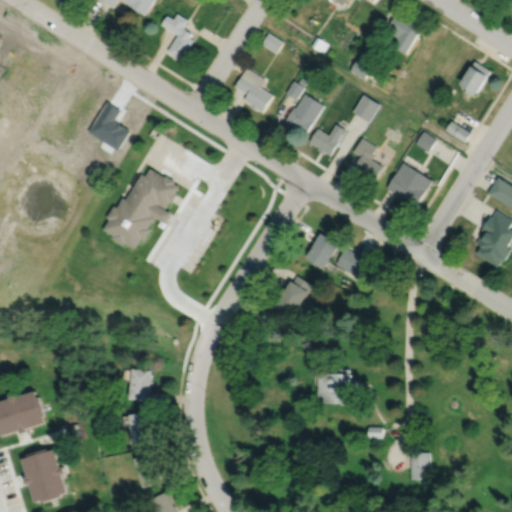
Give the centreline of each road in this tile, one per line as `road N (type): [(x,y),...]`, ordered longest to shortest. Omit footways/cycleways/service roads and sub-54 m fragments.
road 1 (residential): [(20,0),(511,310)]
road 2 (residential): [(304,179),(215,321),(194,380),(197,447),(227,511)]
road 3 (residential): [(420,252),(511,103)]
road 4 (residential): [(192,108),(260,0)]
